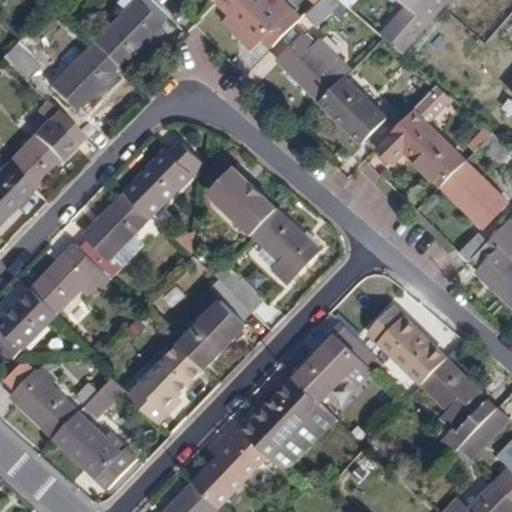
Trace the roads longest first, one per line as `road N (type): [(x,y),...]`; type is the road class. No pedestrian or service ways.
road 1 (residential): [(0,270),(164,99),(199,100),(368,243)]
road 2 (residential): [(368,243),(112,511)]
road 3 (residential): [(511,365),(368,243)]
